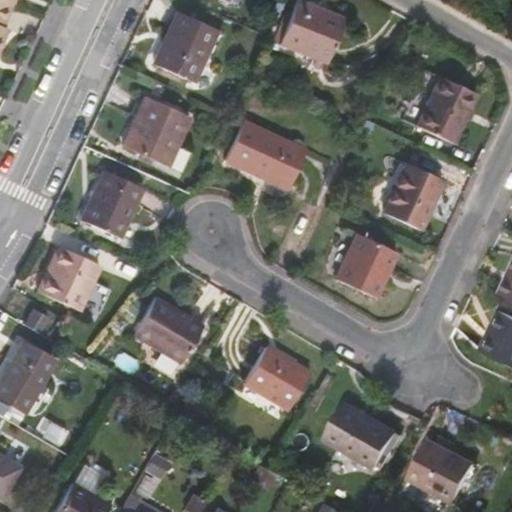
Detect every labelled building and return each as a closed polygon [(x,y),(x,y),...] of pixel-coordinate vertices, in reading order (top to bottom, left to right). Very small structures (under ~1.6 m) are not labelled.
[(0,0),(0,43),(6,28),(2,26),(11,3),(2,0),(0,0)] [(296,0),(279,42),(328,61),(344,20),(296,0)] [(217,29),(178,11),(154,64),(193,82),(217,29)] [(477,93),(439,75),(415,126),(453,144),(477,93)] [(190,116),(146,96),(123,147),(167,166),(190,116)] [(243,121),(225,160),(287,189),(305,149),(243,121)] [(441,182),(404,165),(382,212),(419,230),(441,182)] [(104,172),(82,218),(119,236),(141,189),(104,172)] [(139,205),(161,214),(168,198),(146,189),(139,205)] [(397,252),(356,233),(335,278),(375,298),(397,252)] [(59,245),(37,291),(78,310),(99,264),(59,245)] [(511,266),(500,293),(511,298),(511,266)] [(155,296),(132,335),(180,364),(204,325),(155,296)] [(33,308),(24,322),(40,332),(48,317),(33,308)] [(511,365),(511,316),(500,310),(481,351),(511,365)] [(0,398),(23,412),(53,359),(22,341),(0,378),(0,398)] [(266,345),(244,383),(288,409),(310,372),(266,345)] [(346,402),(324,439),(376,470),(398,433),(346,402)] [(428,439),(407,479),(454,504),(475,464),(428,439)] [(0,497),(18,467),(0,456),(0,497)] [(290,461),(284,472),(295,478),(301,467),(290,461)] [(82,465),(53,511),(106,511),(111,505),(93,495),(103,478),(82,465)] [(274,478),(259,471),(251,486),(266,494),(274,478)] [(149,511),(128,500),(121,511),(149,511)]
